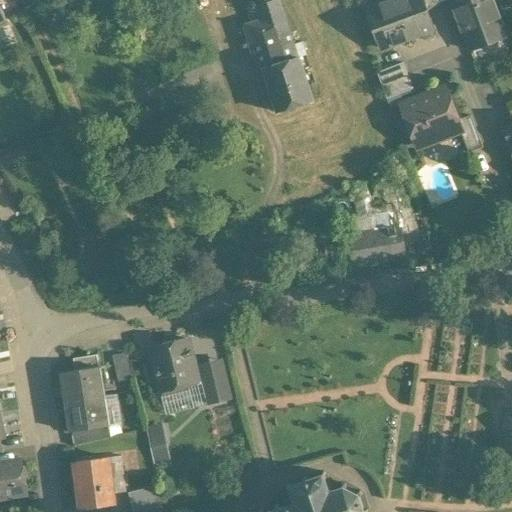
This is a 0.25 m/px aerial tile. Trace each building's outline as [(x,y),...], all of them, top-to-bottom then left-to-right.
[(261,60),(278,112),(313,101),(309,87),(317,85),(303,42),(294,44),(279,0),(274,0),(256,6),(260,20),(243,25),(255,62),(261,60)] [(392,0),(366,10),(381,48),(399,41),(400,43),(407,40),(392,0)] [(392,0),(407,40),(415,37),(414,35),(433,28),(424,5),(422,0),(392,0)] [(492,0),(451,0),(460,22),(495,9),(492,0)] [(506,36),(495,9),(460,22),(470,49),(506,36)] [(0,47),(12,42),(3,24),(0,25),(0,47)] [(403,62),(377,73),(382,86),(408,76),(403,62)] [(408,76),(382,86),(387,99),(413,89),(408,76)] [(445,90),(402,106),(418,146),(460,130),(457,121),(445,90)] [(483,147),(471,115),(457,121),(460,130),(469,153),(483,147)] [(511,124),(502,129),(511,154),(511,124)] [(378,216),(380,230),(398,227),(396,213),(378,216)] [(346,222),(348,236),(380,230),(378,216),(346,222)] [(380,230),(348,236),(354,266),(406,257),(400,226),(398,227),(380,230)] [(335,235),(323,236),(328,273),(340,271),(335,235)] [(189,339),(150,349),(162,397),(188,390),(187,385),(199,382),(189,339)] [(127,353),(113,356),(119,382),(133,379),(127,353)] [(222,361),(200,366),(209,404),(231,398),(222,361)] [(99,367),(62,373),(67,402),(104,396),(99,367)] [(104,396),(67,402),(71,432),(72,432),(108,426),(104,396)] [(501,428),(508,437),(506,449),(511,462),(511,413),(506,415),(501,428)] [(165,421),(147,425),(154,461),(173,457),(165,421)] [(108,426),(72,432),(74,446),(110,438),(108,426)] [(121,456),(108,457),(113,493),(126,491),(121,456)] [(108,457),(75,462),(81,510),(115,505),(113,493),(108,457)] [(0,464),(0,497),(27,492),(21,461),(0,464)] [(326,473),(324,471),(322,475),(307,480),(307,476),(304,477),(305,481),(291,485),(288,483),(286,486),(290,488),(293,499),(292,499),(294,503),(281,507),(279,503),(275,505),(277,509),(266,511),(263,511),(263,509),(259,510),(259,511),(367,511),(368,509),(364,509),(360,497),(363,494),(360,491),(357,493),(346,488),(346,483),(342,483),(342,487),(331,491),(329,487),(328,487),(325,476),(326,473)] [(157,488),(129,494),(133,511),(159,511),(163,511),(157,488)] [(36,511),(34,503),(18,508),(19,511),(36,511)]
